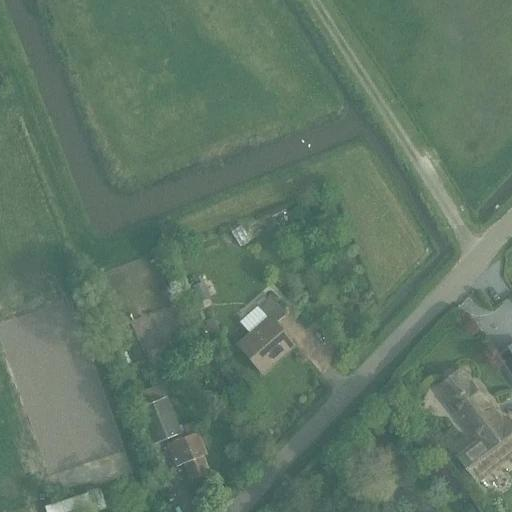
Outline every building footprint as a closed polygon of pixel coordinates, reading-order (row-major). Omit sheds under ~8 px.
[(203,282),(191,287),(197,303),(209,298),(203,282)] [(236,346),(260,374),(293,346),(274,324),(286,313),(270,295),(257,306),(267,319),(236,346)] [(196,354),(189,340),(165,350),(173,365),(196,354)] [(511,346),(499,355),(511,374),(511,346)] [(483,399),(486,397),(477,384),(474,386),(462,371),(442,388),(453,403),(451,404),(469,427),(470,426),(481,441),(461,457),(478,479),(511,451),(511,425),(508,420),(494,431),(482,416),(491,409),(483,399)] [(150,401),(166,394),(162,383),(146,390),(150,401)] [(181,433),(167,397),(137,409),(151,445),(181,433)] [(183,464),(189,481),(209,474),(202,457),(206,455),(197,433),(167,444),(170,452),(166,454),(168,458),(171,456),(176,467),(183,464)] [(101,486),(85,491),(90,511),(98,511),(108,509),(101,486)]
